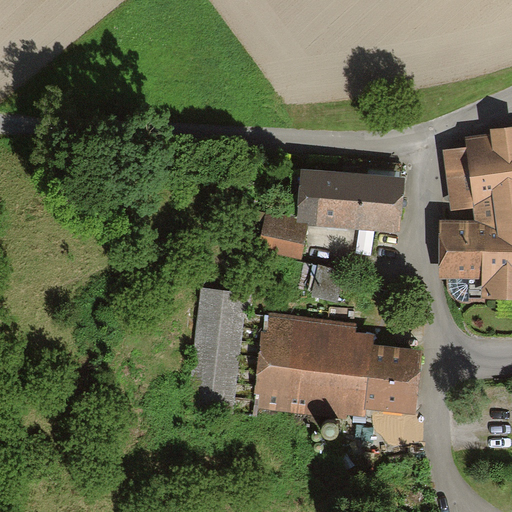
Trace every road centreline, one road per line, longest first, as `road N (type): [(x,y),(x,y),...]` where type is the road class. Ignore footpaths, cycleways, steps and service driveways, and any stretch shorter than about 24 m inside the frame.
road 1 (unclassified): [(0,123),(385,146),(419,142),(511,100)]
road 2 (track): [(457,511),(419,142)]
